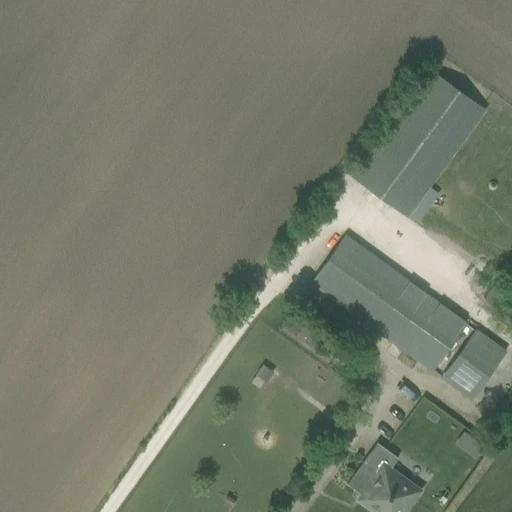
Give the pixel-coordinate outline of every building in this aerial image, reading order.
[(429,69),(351,177),(407,217),(485,110),(429,69)] [(311,282),(432,370),(467,323),(345,235),(311,282)] [(477,328),(457,355),(487,377),(506,350),(477,328)] [(340,350),(335,358),(347,367),(352,359),(340,350)] [(463,432),(454,444),(466,453),(474,459),(483,448),(475,442),(463,432)] [(377,442),(346,483),(367,498),(363,503),(375,511),(394,511),(395,510),(397,511),(404,511),(421,490),(404,477),(402,480),(388,470),(398,457),(377,442)]
